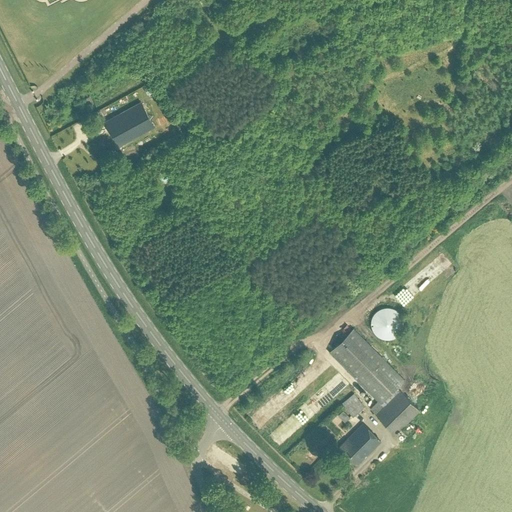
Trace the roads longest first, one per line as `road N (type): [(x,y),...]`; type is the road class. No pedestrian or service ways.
road 1 (primary): [(219,419),(98,252),(0,68)]
road 2 (primary): [(320,511),(219,419)]
